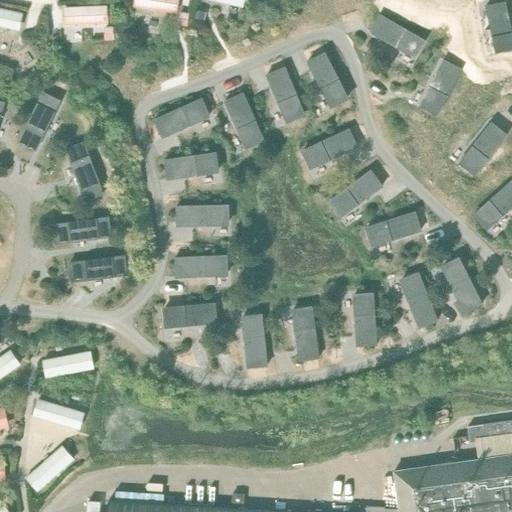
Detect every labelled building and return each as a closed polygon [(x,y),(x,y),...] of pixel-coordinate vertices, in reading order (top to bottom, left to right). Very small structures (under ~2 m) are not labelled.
[(194,9),(192,18),(204,20),(206,12),(194,9)] [(179,12),(177,24),(186,25),(188,13),(179,12)] [(511,419),(483,424),(468,426),(470,441),(485,438),(511,434),(511,419)] [(511,453),(511,434),(485,438),(488,457),(511,453)] [(511,511),(511,453),(488,457),(393,470),(398,508),(398,511),(511,511)] [(308,511),(109,499),(107,511),(308,511)]
